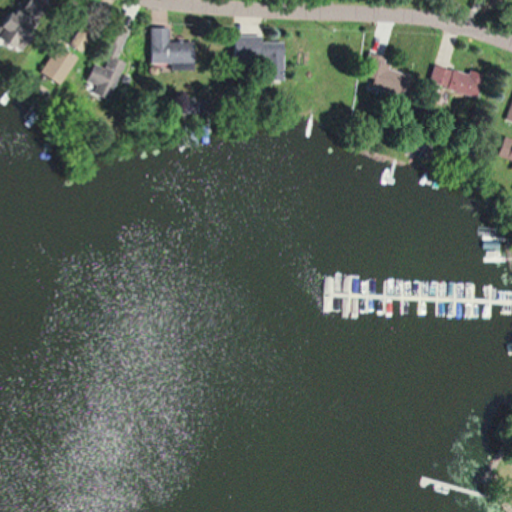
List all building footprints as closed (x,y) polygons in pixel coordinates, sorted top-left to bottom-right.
[(0,15),(0,44),(16,53),(33,23),(5,7),(0,15)] [(166,70),(189,69),(189,41),(166,41),(166,27),(146,27),(146,64),(166,64),(166,70)] [(281,42),(260,43),(260,36),(238,36),(239,60),(264,60),(265,79),(281,79),(281,42)] [(113,95),(111,57),(103,57),(103,64),(86,65),(87,83),(95,83),(96,96),(113,95)] [(358,84),(404,95),(409,74),(381,67),(382,62),(365,58),(358,84)] [(439,87),(472,99),(479,78),(446,67),(439,87)] [(511,95),(503,121),(511,123),(511,95)] [(511,168),(511,138),(501,134),(493,155),(511,163),(510,167),(511,168)]
